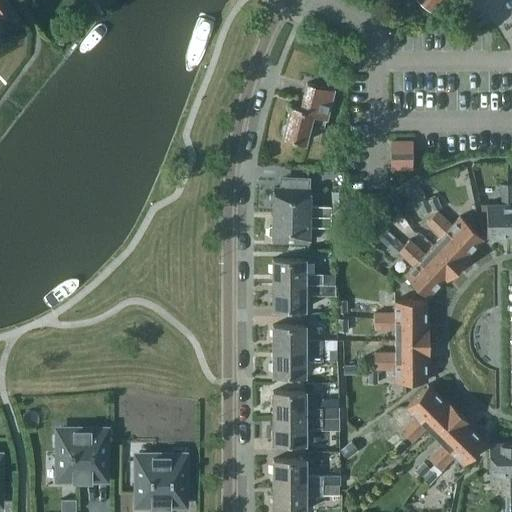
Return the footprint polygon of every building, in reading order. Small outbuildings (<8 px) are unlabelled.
[(19,15),(7,0),(0,0),(0,19),(7,14),(12,20),(19,15)] [(416,0),(429,11),(439,0),(416,0)] [(323,127),(332,90),(305,83),(302,99),(305,100),(303,109),(289,106),(285,122),(282,123),(280,131),(282,133),(281,137),(304,142),(308,123),(323,127)] [(392,170),(411,170),(411,141),(392,141),(392,170)] [(273,203),(272,213),(329,215),(329,207),(308,206),(308,190),(307,190),(307,179),(284,179),(284,189),(273,189),(273,192),(270,194),(270,201),(273,203)] [(485,235),(506,235),(506,183),(499,183),(499,194),(501,194),(501,203),(485,203),(485,235)] [(440,206),(435,195),(426,199),(432,210),(440,206)] [(416,201),(421,212),(430,208),(425,197),(416,201)] [(336,199),(331,204),(332,213),(344,213),(343,199),(336,199)] [(436,211),(430,216),(468,252),(482,237),(459,216),(450,225),(436,211)] [(329,215),(272,213),(272,227),(269,227),(269,235),(272,236),(272,240),(307,241),(307,225),(328,226),(329,215)] [(439,236),(431,245),(455,268),(469,253),(468,252),(430,216),(425,222),(439,236)] [(383,229),(376,236),(385,244),(392,238),(383,229)] [(442,282),(455,268),(431,245),(423,253),(408,239),(402,245),(440,281),(442,282)] [(440,281),(402,245),(398,250),(412,264),(404,274),(426,295),(440,281)] [(334,283),(334,274),(308,274),(308,277),(304,277),(304,258),(271,259),(272,283),(321,283),(334,283)] [(334,283),(321,283),(272,283),(272,308),(304,308),(304,291),(308,291),(308,293),(334,293),(334,283)] [(346,311),(345,300),(336,300),(336,312),(346,311)] [(373,312),(373,321),(425,320),(424,300),(393,300),(393,312),(373,312)] [(346,331),(346,318),(336,318),(337,331),(346,331)] [(393,328),(393,340),(427,340),(427,320),(425,320),(373,321),(373,328),(393,328)] [(272,325),(272,350),(321,350),(320,340),(307,340),(307,343),(304,343),(304,325),(272,325)] [(373,360),(425,360),(428,360),(427,340),(393,340),(393,352),(373,352),(373,360)] [(335,350),(321,350),(272,350),(272,374),(304,374),(304,357),(307,357),(307,360),(335,359),(335,350)] [(425,380),(425,360),(373,360),(373,368),(394,368),(394,380),(425,380)] [(342,364),(342,373),(355,373),(355,364),(342,364)] [(376,370),(367,370),(367,382),(376,382),(376,370)] [(399,429),(404,434),(441,398),(427,384),(405,406),(414,415),(399,429)] [(304,391),(272,391),(272,417),(321,416),(338,416),(338,408),(321,408),(321,407),(321,400),(316,401),(316,392),(304,392),(304,391)] [(425,426),(433,434),(457,410),(443,396),(441,398),(404,434),(411,441),(425,426)] [(471,425),(457,410),(433,434),(441,443),(427,457),(432,463),(470,426),(471,425)] [(321,416),(272,417),(272,443),(304,443),(304,424),(308,424),(308,427),(321,427),(321,429),(338,429),(338,416),(321,416)] [(484,440),(470,426),(432,463),(438,469),(453,454),(461,463),(484,440)] [(72,479),(72,482),(90,482),(90,479),(104,479),(104,431),(58,431),(58,479),(72,479)] [(392,448),(400,439),(394,433),(386,442),(392,448)] [(400,439),(392,448),(399,454),(407,446),(400,439)] [(350,440),(338,449),(345,458),(357,449),(350,440)] [(509,495),(509,442),(488,442),(489,474),(501,473),(501,481),(501,495),(509,495)] [(137,455),(137,503),(151,503),(151,505),(169,505),(169,503),(183,503),(183,455),(137,455)] [(272,481),(272,485),(321,485),(338,485),(338,474),(321,475),(308,475),(308,478),(304,478),(304,459),(272,459),(272,481)] [(421,476),(429,468),(422,461),(414,469),(421,476)] [(436,475),(429,469),(420,477),(427,484),(436,475)] [(338,485),(338,487),(342,490),(345,489),(355,480),(348,474),(338,474),(338,485)] [(272,485),(273,511),(304,511),(304,492),(309,492),(309,495),(321,495),(321,485),(272,485)] [(321,485),(321,495),(338,495),(338,487),(338,485),(321,485)] [(60,500),(60,511),(74,511),(75,500),(60,500)]
